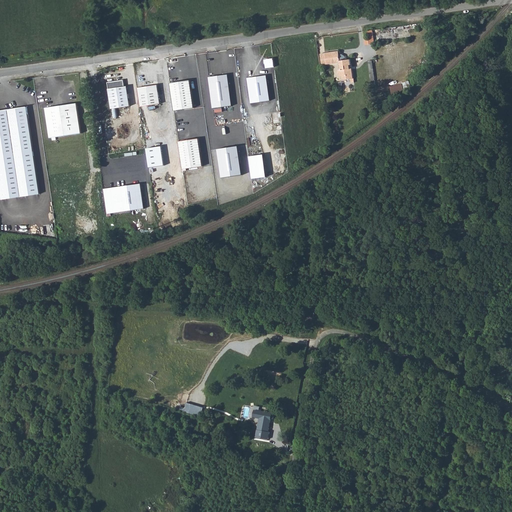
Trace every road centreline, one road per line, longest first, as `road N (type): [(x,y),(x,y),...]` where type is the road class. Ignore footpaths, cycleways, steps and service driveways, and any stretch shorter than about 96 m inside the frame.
road 1 (unclassified): [(0,72),(498,0)]
road 2 (unclassified): [(511,412),(416,359),(343,332),(323,333),(282,511)]
road 3 (unknown): [(92,59),(108,166),(132,179),(146,167),(129,53)]
road 4 (unknown): [(0,208),(36,213),(50,193),(39,66)]
road 5 (unknown): [(193,44),(215,187)]
